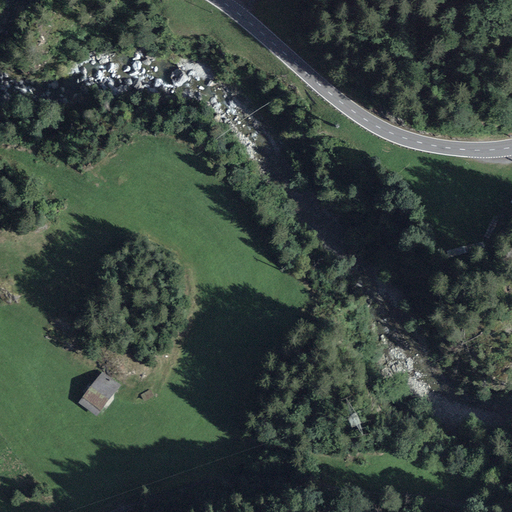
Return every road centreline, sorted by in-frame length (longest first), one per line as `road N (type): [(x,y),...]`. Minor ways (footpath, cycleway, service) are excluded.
road 1 (track): [(116,511),(244,474),(511,510)]
road 2 (primary): [(511,147),(444,147),(373,124),(219,0)]
